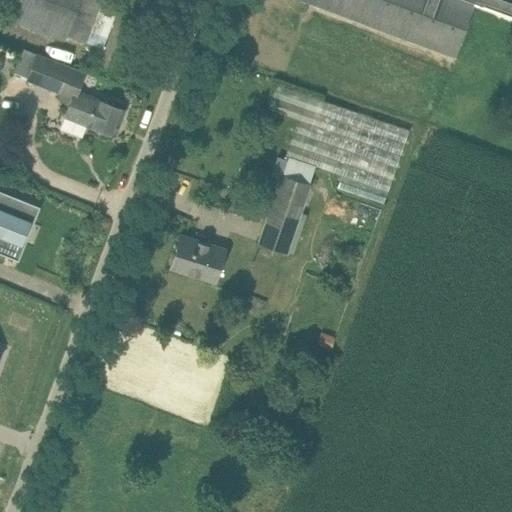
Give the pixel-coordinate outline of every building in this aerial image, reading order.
[(96,72),(98,73),(116,79),(142,7),(162,14),(166,0),(11,0),(5,18),(65,39),(66,35),(104,48),(96,72)] [(508,0),(511,1),(511,0),(318,0),(317,6),(456,57),(476,0),(508,0)] [(125,108),(74,88),(80,72),(24,49),(14,73),(26,78),(25,80),(60,94),(58,98),(68,102),(63,114),(115,134),(125,108)] [(286,157),(288,157),(314,166),(342,176),(337,189),(383,205),(409,130),(307,95),(286,157)] [(270,181),(279,184),(283,173),(287,162),(277,159),(270,181)] [(279,184),(275,195),(259,242),(287,251),(298,218),(300,212),(310,183),(309,182),(283,173),(279,184)] [(0,252),(18,260),(40,205),(0,189),(0,252)] [(170,266),(190,272),(215,281),(225,248),(181,234),(170,266)] [(330,349),(336,338),(322,330),(316,342),(330,349)]
